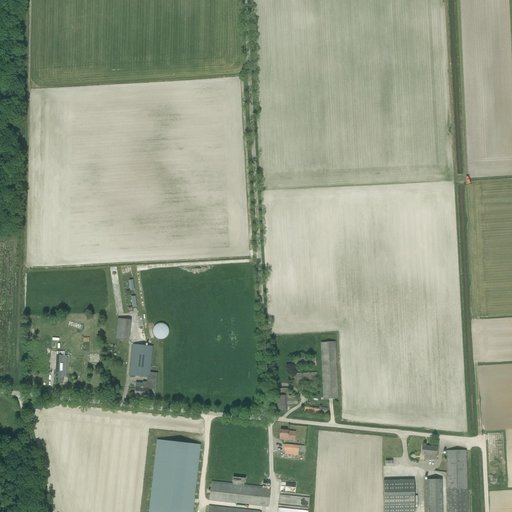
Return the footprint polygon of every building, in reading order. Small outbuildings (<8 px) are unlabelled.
[(129,340),(131,319),(117,318),(116,339),(129,340)] [(161,339),(163,339),(165,338),(166,337),(168,335),(168,334),(169,332),(169,330),(168,328),(167,326),(166,325),(164,324),(162,323),(160,323),(159,323),(157,324),(155,325),(154,327),(153,329),(153,330),(153,332),(153,334),(154,335),(156,337),(157,338),(159,339),(161,339)] [(335,342),(321,343),(324,399),(338,399),(335,342)] [(133,344),(130,375),(149,377),(152,346),(133,344)] [(64,356),(57,355),(55,382),(62,383),(63,377),(66,377),(67,356),(64,356)] [(316,358),(295,359),(290,359),(291,367),(296,367),(316,366),(316,358)] [(317,373),(296,374),(291,374),(291,384),(296,383),(317,383),(317,373)] [(135,387),(136,387),(135,396),(148,397),(149,388),(143,387),(143,383),(136,383),(135,387)] [(288,392),(288,388),(277,389),(278,410),(286,410),(286,405),(298,404),(297,398),(292,398),(292,392),(288,392)] [(296,431),(288,430),(280,430),(279,439),(294,441),(296,431)] [(157,440),(149,511),(192,511),(200,445),(157,440)] [(299,445),(298,445),(285,444),(285,451),(285,454),(298,456),(298,452),(305,452),(305,446),(299,445)] [(422,446),(421,454),(425,455),(424,459),(428,459),(429,447),(422,446)] [(428,459),(435,460),(437,447),(429,447),(428,459)] [(467,511),(466,450),(446,451),(447,511),(467,511)] [(270,489),(244,486),(245,478),(233,477),(232,485),(211,483),(209,500),(268,506),(270,489)] [(414,511),(414,479),(383,480),(384,511),(414,511)] [(442,511),(442,479),(423,479),(424,511),(442,511)] [(295,493),(296,482),(284,481),(283,486),(281,485),(280,491),(295,493)]
